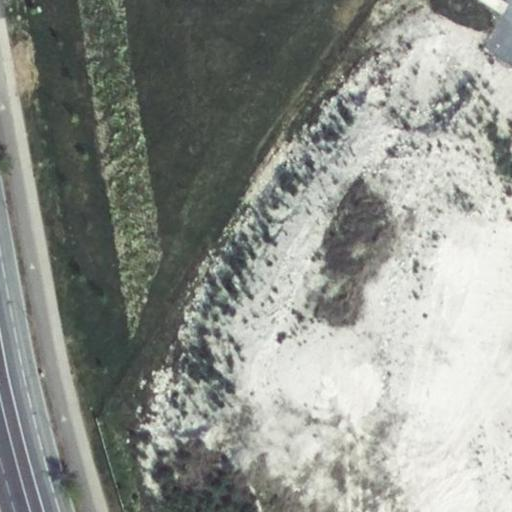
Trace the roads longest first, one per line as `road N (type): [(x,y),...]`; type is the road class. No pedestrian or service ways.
road 1 (secondary): [(64,511),(0,220)]
road 2 (secondary): [(0,306),(40,511)]
